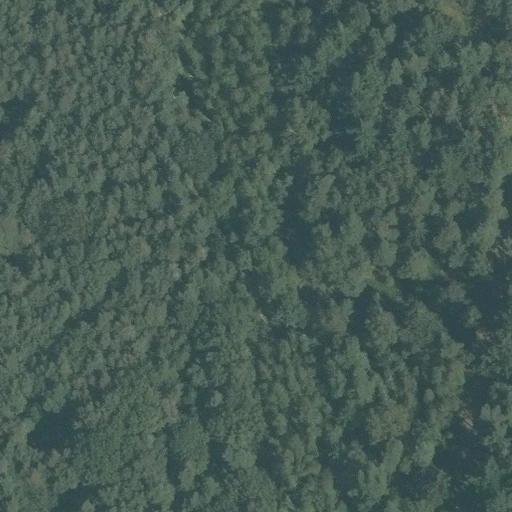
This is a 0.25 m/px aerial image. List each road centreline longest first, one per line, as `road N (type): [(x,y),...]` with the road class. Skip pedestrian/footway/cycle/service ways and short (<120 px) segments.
road 1 (track): [(151,0),(272,511)]
road 2 (unclassified): [(451,511),(511,227)]
